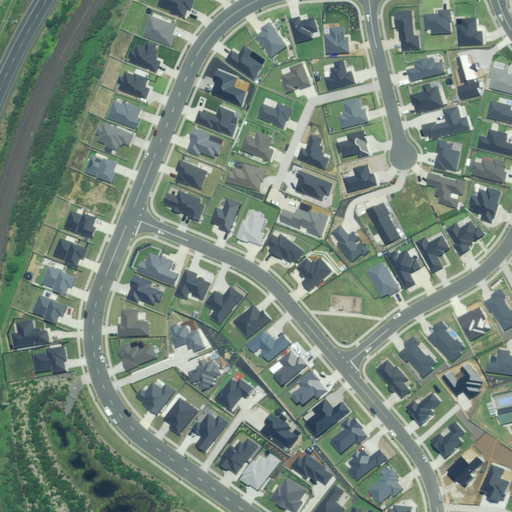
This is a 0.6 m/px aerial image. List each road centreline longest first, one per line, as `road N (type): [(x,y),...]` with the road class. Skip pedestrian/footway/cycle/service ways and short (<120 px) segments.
road 1 (tertiary): [(129,215),(92,316),(98,377),(139,436),(242,511)]
road 2 (residential): [(129,215),(253,270),(341,367)]
road 3 (tertiary): [(256,0),(228,14),(203,41),(129,215)]
road 4 (residential): [(341,367),(406,315),(481,274),(511,237)]
road 5 (residential): [(341,367),(413,450),(437,511)]
road 6 (residential): [(385,82),(311,102),(275,188)]
